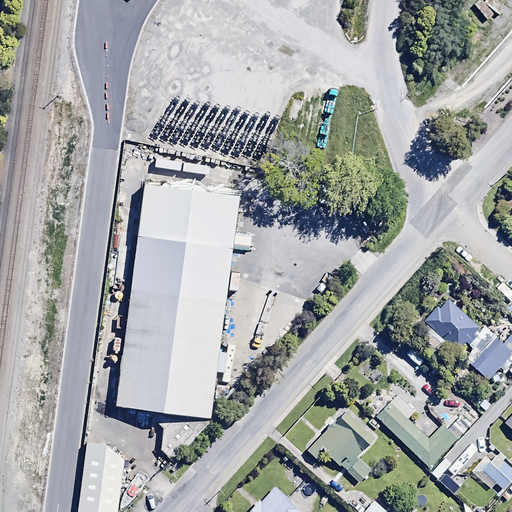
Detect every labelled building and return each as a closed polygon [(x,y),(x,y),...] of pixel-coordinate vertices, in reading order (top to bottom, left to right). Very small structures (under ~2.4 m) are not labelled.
[(139,181),(108,402),(208,416),(239,195),(139,181)] [(476,328),(446,301),(437,311),(434,308),(420,323),(429,332),(422,340),(438,355),(447,345),(455,353),(465,343),(468,346),(476,338),(471,334),(476,328)] [(511,355),(493,339),(470,367),(487,382),(498,370),(501,373),(511,361),(511,355)] [(21,426),(17,458),(31,459),(30,473),(47,475),(48,462),(58,463),(69,373),(14,367),(9,413),(12,413),(11,425),(21,426)] [(396,397),(374,419),(427,469),(454,441),(440,427),(428,440),(407,420),(413,413),(396,397)] [(372,440),(343,414),(335,424),(332,421),(325,429),(327,431),(306,453),(318,463),(325,456),(357,485),(370,472),(355,459),(372,440)] [(84,443),(75,511),(79,511),(112,511),(121,448),(84,443)] [(511,478),(511,472),(496,458),(482,473),(501,490),(511,478)] [(299,511),(274,489),(260,504),(257,502),(247,511),(299,511)] [(383,511),(373,502),(363,511),(383,511)]
